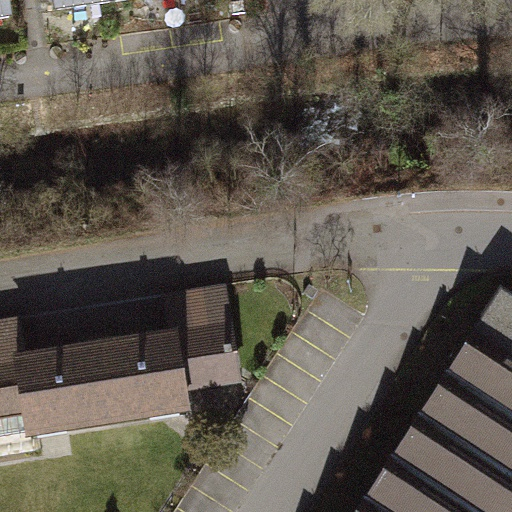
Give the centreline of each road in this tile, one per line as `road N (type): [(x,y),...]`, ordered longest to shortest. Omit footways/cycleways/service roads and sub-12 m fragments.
road 1 (residential): [(0,78),(427,5),(511,3)]
road 2 (residential): [(0,296),(267,256),(511,241)]
